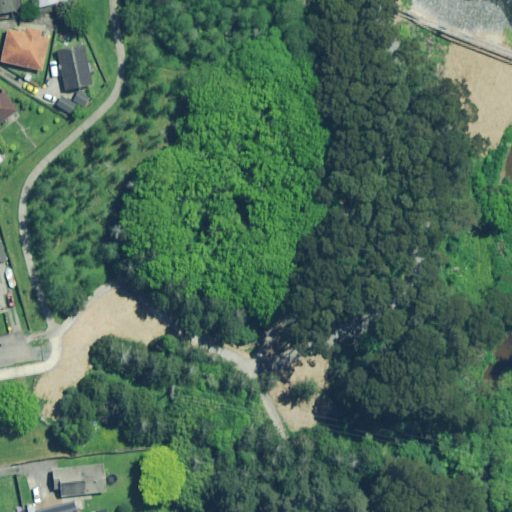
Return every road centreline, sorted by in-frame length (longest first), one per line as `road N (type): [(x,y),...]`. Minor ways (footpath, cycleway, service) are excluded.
road 1 (track): [(324,229),(349,205),(401,112),(405,94),(387,5)]
road 2 (track): [(372,389),(368,338),(321,223)]
road 3 (track): [(325,196),(286,137),(237,99)]
